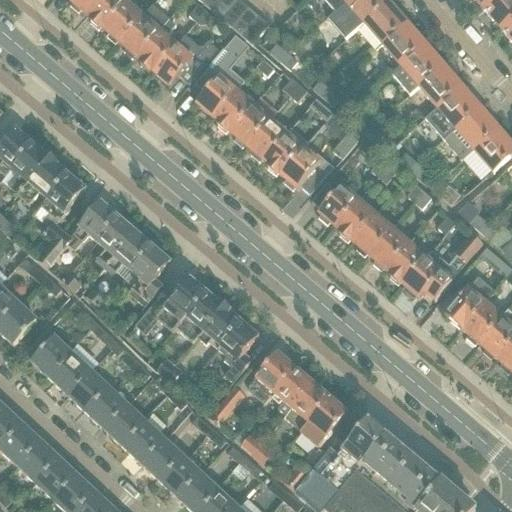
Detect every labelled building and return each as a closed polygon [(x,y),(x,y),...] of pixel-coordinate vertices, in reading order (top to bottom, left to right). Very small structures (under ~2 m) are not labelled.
[(82,11),(88,16),(101,0),(71,0),(70,2),(74,5),(71,7),(80,14),(82,11)] [(102,29),(104,31),(127,5),(121,0),(101,0),(88,16),(94,22),(91,24),(100,32),(102,29)] [(205,0),(202,5),(203,7),(212,14),(223,0),(205,0)] [(236,0),(223,0),(212,14),(222,22),(239,2),(236,0)] [(322,0),(335,14),(346,5),(349,3),(352,0),(322,0)] [(335,14),(328,21),(346,42),(364,26),(364,27),(389,6),(383,0),(352,0),(349,3),(346,5),(335,14)] [(473,0),(484,11),(496,0),(473,0)] [(511,0),(496,0),(484,11),(502,32),(511,23),(511,0)] [(239,2),(222,22),(232,31),(249,11),(239,2)] [(119,43),(121,45),(143,19),(127,5),(104,31),(110,36),(108,39),(117,46),(119,43)] [(364,27),(382,47),(407,26),(389,6),(364,27)] [(143,19),(121,45),(127,50),(125,53),(133,60),(136,58),(138,59),(160,33),(169,23),(152,8),(143,19)] [(188,19),(196,26),(206,15),(198,8),(188,19)] [(249,11),(232,31),(242,40),(259,20),(249,11)] [(259,20),(242,40),(252,49),(269,29),(259,20)] [(160,33),(138,59),(144,65),(142,67),(150,74),(153,72),(155,74),(177,48),(166,39),(175,28),(169,23),(160,33)] [(511,23),(502,32),(511,44),(511,23)] [(382,47),(401,69),(425,48),(407,26),(382,47)] [(177,48),(155,74),(172,88),(181,78),(187,71),(196,79),(218,54),(208,45),(204,49),(203,50),(199,51),(185,39),(177,48)] [(198,105),(215,120),(237,94),(244,86),(229,74),(250,51),(237,39),(199,83),(209,92),(198,105)] [(276,47),(269,56),(279,64),(286,55),(276,47)] [(401,69),(392,77),(410,98),(419,90),(444,69),(425,48),(401,69)] [(286,55),(279,64),(291,73),(298,65),(286,55)] [(263,63),(256,71),(267,80),(274,73),(263,63)] [(419,90),(438,111),(462,90),(444,69),(419,90)] [(291,83),(283,93),(291,100),(300,90),(291,83)] [(320,84),(313,92),(321,100),(329,92),(320,84)] [(300,90),(291,100),(297,106),(306,96),(300,90)] [(438,111),(425,122),(443,143),(456,132),(480,111),(462,90),(438,111)] [(329,92),(321,100),(333,110),(340,102),(329,92)] [(229,132),(232,134),(254,108),(237,94),(215,120),(221,125),(218,128),(227,135),(229,132)] [(317,103),(310,111),(327,125),(333,118),(317,103)] [(254,108),(232,134),(237,139),(235,142),(244,149),(246,146),(249,149),(271,123),(254,108)] [(456,132),(443,143),(461,164),(474,153),(499,132),(480,111),(456,132)] [(363,121),(355,129),(365,137),(372,129),(363,121)] [(263,160),(265,163),(288,137),(271,123),(249,149),(254,153),(252,156),(260,163),(263,160)] [(372,129),(365,137),(376,147),(383,138),(372,129)] [(511,147),(499,132),(474,153),(495,176),(496,175),(494,174),(511,158),(511,147)] [(288,137),(265,163),(272,168),(269,171),(277,178),(280,175),(283,177),(307,149),(308,148),(291,133),(288,137)] [(0,175),(5,180),(10,173),(11,172),(14,169),(32,147),(29,144),(29,143),(29,142),(29,141),(29,140),(29,139),(29,138),(28,138),(28,137),(27,137),(27,136),(26,136),(25,136),(24,135),(23,135),(22,135),(22,136),(21,136),(20,136),(16,134),(0,152),(0,175)] [(348,136),(333,155),(342,163),(358,144),(348,136)] [(18,181),(9,192),(17,199),(32,182),(34,183),(53,161),(38,148),(34,149),(32,147),(14,169),(11,172),(10,173),(18,181)] [(307,149),(283,177),(288,182),(285,185),(294,192),(296,189),(299,192),(301,190),(310,199),(334,172),(307,149)] [(405,157),(398,165),(408,173),(415,165),(405,157)] [(35,184),(20,202),(28,208),(38,197),(46,204),(68,178),(68,174),(62,169),(53,161),(34,183),(35,184)] [(380,164),(371,174),(379,181),(388,171),(380,164)] [(415,165),(408,173),(420,183),(427,175),(415,165)] [(388,171),(379,181),(386,187),(395,177),(388,171)] [(46,205),(42,211),(49,217),(42,225),(49,231),(43,238),(53,246),(62,236),(55,230),(64,219),(65,220),(67,218),(66,217),(86,194),(82,190),(82,189),(83,189),(83,188),(83,187),(83,186),(82,185),(82,184),(81,183),(80,182),(79,182),(78,181),(77,181),(76,181),(75,181),(74,182),(73,182),(68,178),(46,204),(46,205)] [(331,224),(337,229),(359,203),(342,188),(320,215),(322,217),(320,220),(329,227),(331,224)] [(416,189),(407,199),(416,207),(425,196),(416,189)] [(448,191),(440,201),(451,211),(458,202),(460,201),(448,191)] [(425,196),(416,207),(422,212),(431,201),(425,196)] [(352,241),(355,244),(377,218),(359,203),(337,229),(343,234),(340,237),(349,244),(352,241)] [(87,241),(96,248),(121,219),(111,210),(109,212),(102,206),(81,230),(80,229),(69,242),(62,236),(53,246),(38,265),(47,273),(67,249),(75,255),(87,241)] [(368,255),(371,258),(393,231),(377,218),(355,244),(360,248),(357,251),(365,258),(368,255)] [(477,218),(469,227),(478,235),(486,226),(477,218)] [(98,246),(96,248),(104,255),(99,261),(108,269),(136,236),(130,230),(131,228),(121,219),(98,246)] [(447,220),(437,231),(445,238),(446,237),(455,227),(447,220)] [(1,221),(0,222),(0,233),(6,239),(13,230),(1,221)] [(486,226),(478,235),(489,244),(496,235),(486,226)] [(384,269),(388,272),(410,246),(393,231),(371,258),(376,262),(374,265),(382,272),(384,269)] [(108,269),(116,276),(121,270),(130,277),(132,275),(155,248),(145,239),(143,241),(136,236),(108,269)] [(471,238),(454,257),(466,268),(483,248),(471,238)] [(3,242),(0,245),(0,252),(11,262),(17,255),(3,242)] [(511,244),(501,254),(511,262),(511,244)] [(401,284),(404,286),(427,260),(410,246),(388,272),(393,277),(390,279),(399,287),(401,284)] [(132,275),(130,277),(139,285),(132,293),(139,299),(135,303),(145,311),(152,303),(165,288),(157,282),(171,265),(164,259),(165,257),(155,248),(132,275)] [(486,251),(479,260),(491,271),(499,262),(486,251)] [(403,292),(414,302),(417,298),(421,301),(425,295),(434,303),(435,304),(448,289),(453,283),(444,274),(448,269),(431,254),(427,260),(404,286),(406,288),(403,292)] [(33,269),(27,276),(41,288),(48,281),(33,269)] [(66,282),(63,286),(74,296),(81,289),(69,278),(66,282)] [(48,281),(41,288),(55,299),(61,292),(48,281)] [(143,320),(135,330),(146,339),(159,325),(172,336),(173,337),(177,333),(208,296),(206,295),(207,294),(207,291),(199,284),(196,285),(195,285),(190,281),(175,298),(168,291),(155,306),(143,320)] [(459,303),(446,318),(464,334),(465,333),(486,307),(486,306),(495,295),(478,281),(468,292),(459,303)] [(0,291),(0,319),(2,317),(9,323),(21,310),(0,291)] [(89,299),(87,301),(98,311),(104,305),(104,304),(105,303),(104,303),(93,293),(89,299)] [(193,347),(198,342),(227,308),(213,297),(210,298),(208,296),(177,333),(193,347)] [(478,345),(481,347),(503,321),(486,307),(465,333),(470,337),(467,340),(476,347),(478,345)] [(208,346),(217,354),(242,325),(241,324),(243,322),(227,308),(198,342),(206,349),(208,346)] [(2,317),(0,319),(0,336),(13,349),(36,325),(21,310),(9,323),(2,317)] [(83,313),(76,320),(91,335),(98,328),(83,313)] [(493,357),(497,361),(511,342),(511,316),(509,314),(503,321),(481,347),(486,351),(484,354),(491,360),(493,357)] [(41,319),(36,325),(42,330),(48,325),(41,319)] [(242,325),(217,354),(225,361),(223,364),(231,371),(224,379),(233,387),(253,364),(245,357),(260,340),(254,335),(253,331),(248,326),(244,327),(242,325)] [(98,328),(91,335),(103,346),(110,339),(98,328)] [(31,365),(54,386),(65,374),(59,369),(71,357),(54,341),(31,365)] [(511,342),(497,361),(503,366),(501,368),(509,376),(511,373),(511,342)] [(124,353),(118,360),(133,375),(139,368),(124,353)] [(251,388),(247,393),(263,408),(264,408),(273,398),(296,371),(289,365),(290,362),(282,356),(280,358),(278,356),(265,371),(255,383),(251,388)] [(54,386),(69,400),(92,376),(71,357),(59,369),(65,374),(54,386)] [(167,362),(156,374),(164,382),(175,369),(167,362)] [(139,368),(133,375),(144,385),(151,378),(139,368)] [(175,369),(164,382),(171,387),(182,375),(175,369)] [(277,411),(286,418),(313,386),(306,380),(308,377),(300,370),(298,373),(296,371),(273,398),(282,406),(277,411)] [(69,400),(85,415),(96,403),(101,408),(113,396),(92,376),(69,400)] [(161,380),(154,387),(167,400),(173,393),(161,380)] [(300,436),(300,437),(309,426),(331,401),(329,399),(331,397),(322,390),(320,392),(313,386),(286,418),(284,420),(301,435),(300,436)] [(235,391),(209,421),(219,430),(245,400),(235,391)] [(173,393),(167,400),(180,413),(187,406),(173,393)] [(85,415),(106,434),(128,410),(113,396),(101,408),(96,403),(85,415)] [(309,426),(300,437),(318,452),(349,416),(346,414),(348,412),(340,405),(338,407),(331,401),(309,426)] [(106,434),(127,454),(138,442),(132,437),(144,425),(128,410),(106,434)] [(4,412),(0,416),(0,453),(22,429),(4,412)] [(199,421),(193,428),(208,440),(214,433),(199,421)] [(336,462),(354,477),(386,439),(369,424),(336,462)] [(127,454),(142,469),(165,444),(144,425),(132,437),(138,442),(127,454)] [(22,429),(0,453),(0,454),(18,471),(41,446),(22,429)] [(214,433),(208,440),(220,451),(226,444),(214,433)] [(248,439),(241,448),(253,458),(260,449),(248,439)] [(335,498),(323,511),(419,511),(441,486),(386,439),(354,477),(335,498)] [(142,469),(157,482),(168,471),(174,476),(185,463),(165,444),(142,469)] [(41,446),(18,471),(36,487),(59,463),(41,446)] [(260,449),(253,458),(263,466),(270,457),(260,449)] [(233,450),(227,457),(241,469),(247,462),(233,450)] [(247,462),(241,469),(255,481),(261,474),(247,462)] [(59,463),(36,487),(54,504),(77,480),(59,463)] [(157,482),(179,503),(202,479),(185,463),(174,476),(168,471),(157,482)] [(285,485),(295,494),(311,475),(301,467),(285,485)] [(323,511),(335,498),(310,477),(293,497),(309,511),(323,511)] [(179,503),(188,511),(210,511),(212,511),(206,506),(218,494),(202,479),(179,503)] [(77,480),(54,504),(62,511),(80,511),(95,497),(77,480)] [(274,485),(268,492),(285,506),(291,499),(274,485)] [(472,511),(441,486),(419,511),(472,511)] [(0,492),(0,505),(5,511),(12,505),(0,492)] [(210,511),(237,511),(218,494),(206,506),(212,511),(210,511)] [(111,511),(95,497),(80,511),(111,511)] [(291,499),(285,506),(291,511),(300,511),(303,509),(291,499)]
